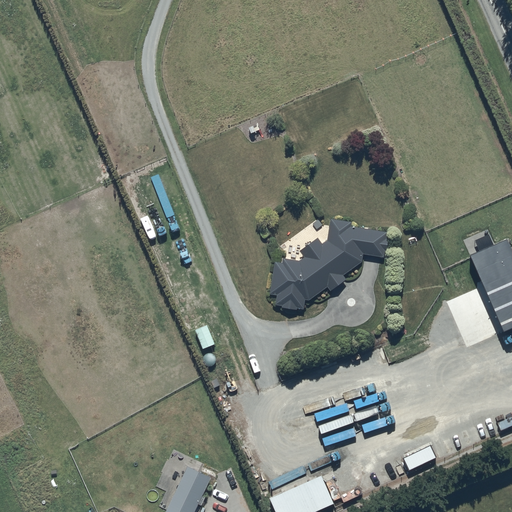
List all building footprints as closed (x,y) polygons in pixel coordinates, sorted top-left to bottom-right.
[(318,238),(300,252),(305,258),(300,261),(283,259),(283,264),(275,263),(270,295),(277,296),(276,306),(283,306),(282,309),(297,310),(297,309),(305,310),(305,301),(309,301),(328,288),(331,292),(347,280),(344,276),(362,262),(363,255),(384,258),(385,252),(386,252),(388,238),(387,238),(388,233),(351,228),(352,223),(330,220),(327,242),(323,245),(318,238)] [(214,342),(202,348),(206,355),(218,350),(214,342)] [(220,379),(220,380),(221,380),(221,381),(222,381),(222,382),(223,382),(224,382),(224,383),(225,383),(226,383),(227,383),(228,383),(229,382),(230,382),(230,381),(231,381),(232,380),(232,379),(233,379),(233,378),(233,377),(233,376),(233,375),(233,374),(233,373),(232,373),(232,372),(231,371),(230,370),(229,370),(228,369),(227,369),(226,369),(225,369),(224,369),(224,370),(223,370),(222,370),(222,371),(221,371),(221,372),(220,373),(220,374),(219,374),(219,375),(219,376),(219,377),(219,378),(220,378),(220,379)] [(251,374),(233,381),(237,393),(256,386),(251,374)] [(329,399),(332,407),(356,398),(353,390),(329,399)] [(306,417),(331,407),(328,398),(303,408),(306,417)] [(363,461),(371,481),(386,475),(378,455),(363,461)] [(362,463),(354,467),(363,488),(372,485),(362,463)] [(192,473),(172,511),(193,511),(209,481),(192,473)] [(322,477),(270,500),(275,511),(318,511),(335,505),(322,477)]
